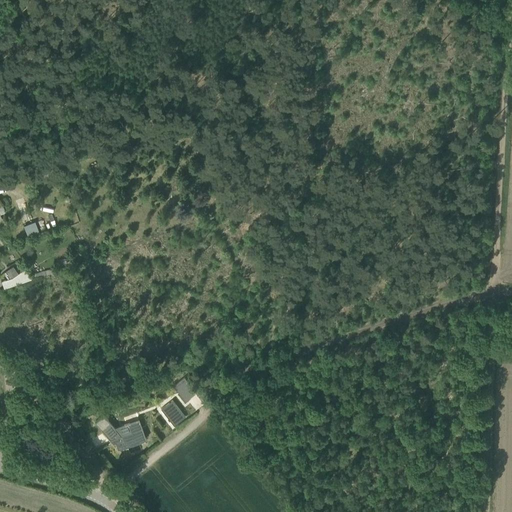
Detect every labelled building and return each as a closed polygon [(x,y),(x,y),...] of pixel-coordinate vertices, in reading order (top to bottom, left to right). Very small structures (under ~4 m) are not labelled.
[(17,207),(27,203),(23,191),(25,190),(23,185),(11,189),(13,194),(12,194),(15,203),(16,203),(17,207)] [(28,235),(40,231),(37,220),(25,224),(28,235)] [(3,273),(8,281),(18,275),(13,267),(3,273)] [(185,377),(173,386),(185,402),(197,392),(185,377)] [(160,409),(173,426),(185,417),(172,400),(160,409)] [(108,440),(113,438),(117,449),(145,439),(141,428),(145,426),(120,435),(103,415),(94,422),(109,439),(108,439),(108,440)]
